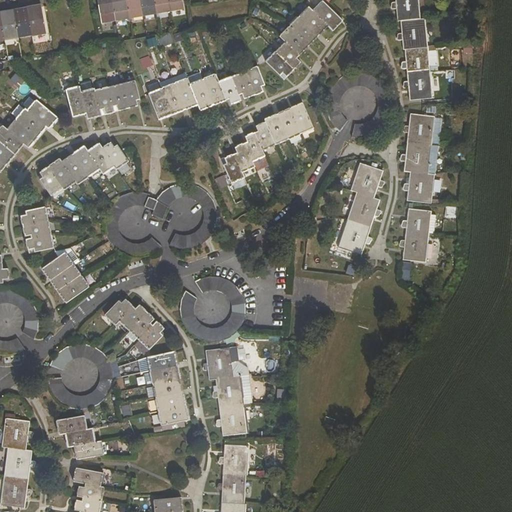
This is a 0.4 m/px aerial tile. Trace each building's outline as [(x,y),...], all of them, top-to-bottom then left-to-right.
[(97,0),(102,23),(116,21),(111,0),(97,0)] [(111,0),(116,21),(129,19),(125,0),(111,0)] [(125,0),(129,19),(143,16),(140,0),(125,0)] [(140,0),(143,16),(157,14),(154,0),(140,0)] [(154,0),(157,14),(171,11),(168,0),(154,0)] [(184,9),(182,0),(168,0),(171,11),(184,9)] [(396,8),(397,21),(400,21),(420,19),(418,0),(394,0),(395,2),(391,3),(391,9),(396,8)] [(328,26),(332,30),(342,20),(323,2),(313,11),(328,26)] [(46,32),(41,4),(34,6),(34,10),(28,11),(32,34),(46,32)] [(21,12),(14,13),(18,37),(32,34),(28,11),(27,7),(20,8),(21,12)] [(318,36),(328,26),(313,11),(309,7),(299,17),(318,36)] [(4,39),(18,37),(14,13),(14,9),(7,10),(7,14),(0,15),(4,39)] [(290,27),(308,46),(318,36),(299,17),(290,27)] [(428,47),(425,19),(420,19),(400,21),(401,34),(397,34),(397,40),(402,40),(403,50),(404,50),(428,47)] [(299,55),(308,46),(290,27),(280,36),(286,42),(299,55)] [(158,38),(161,47),(172,43),(169,34),(158,38)] [(286,42),(276,52),(293,69),(301,62),(296,58),(299,55),(286,42)] [(418,77),(418,71),(430,69),(430,66),(428,51),(428,47),(404,50),(405,62),(401,62),(402,69),(406,68),(407,78),(418,77)] [(437,65),(436,50),(428,51),(430,66),(437,65)] [(283,72),(287,76),(293,69),(276,52),(266,62),(280,75),(283,72)] [(257,67),(244,72),(253,95),(263,91),(261,86),(264,84),(258,70),(257,67)] [(408,88),(409,100),(420,99),(433,97),(430,69),(418,71),(418,77),(407,78),(407,82),(404,82),(403,88),(408,88)] [(337,130),(340,131),(348,120),(345,118),(342,115),(340,111),(339,107),(339,103),(340,99),(341,95),(344,92),(347,89),(350,87),(354,86),(358,85),(362,85),(366,86),(369,88),(372,91),(375,94),(376,98),(377,102),(378,106),(377,110),(375,113),(373,117),(370,119),(367,122),(363,123),(359,123),(355,123),(352,137),(353,137),(355,137),(360,137),(366,137),(371,135),(375,133),(380,130),(384,126),(387,122),(389,117),(391,112),(392,107),(392,102),(391,97),(389,92),(387,87),(384,83),(380,79),(376,76),(371,74),(368,73),(363,72),(358,71),(352,72),(347,73),(342,76),(338,78),(334,82),(331,86),(328,91),(327,96),(326,101),(326,106),(326,112),(328,117),(330,121),(333,126),(337,130)] [(242,93),(245,98),(253,95),(244,72),(232,77),(239,95),(242,93)] [(225,100),(219,82),(216,74),(203,80),(212,105),(225,100)] [(231,103),(241,100),(239,95),(232,77),(219,82),(225,100),(229,98),(231,103)] [(184,109),(197,104),(190,85),(188,79),(175,84),(184,109)] [(203,80),(190,85),(197,104),(200,110),(212,105),(203,80)] [(139,98),(135,81),(122,84),(128,108),(137,106),(136,100),(140,99),(139,98)] [(117,105),(118,111),(128,108),(122,84),(108,88),(113,106),(117,105)] [(162,89),(171,114),(184,109),(175,84),(162,89)] [(73,117),(86,113),(81,92),(79,86),(66,90),(73,117)] [(105,114),(115,112),(113,106),(108,88),(95,91),(100,109),(103,108),(105,114)] [(101,115),(100,109),(95,91),(94,89),(81,92),(86,113),(88,119),(101,115)] [(162,89),(149,94),(159,120),(171,114),(162,89)] [(36,101),(27,111),(46,126),(48,128),(57,118),(36,101)] [(302,103),(289,109),(300,133),(313,127),(302,103)] [(46,126),(27,111),(25,109),(16,120),(37,137),(46,126)] [(277,114),(288,139),(300,133),(289,109),(277,114)] [(265,122),(275,144),(288,139),(277,114),(264,120),(265,122)] [(403,132),(408,133),(407,143),(432,146),(435,118),(435,117),(420,115),(410,114),(409,126),(405,126),(403,132)] [(443,119),(435,118),(432,146),(439,146),(443,119)] [(7,130),(24,143),(28,147),(37,137),(16,120),(7,130)] [(262,150),(275,144),(265,122),(256,126),(258,131),(254,133),(262,150)] [(24,143),(7,130),(3,127),(0,130),(0,142),(14,154),(24,143)] [(248,142),(244,143),(252,161),(264,156),(262,150),(254,133),(246,137),(248,142)] [(14,154),(0,142),(0,160),(5,165),(14,154)] [(117,169),(128,161),(123,154),(117,145),(114,147),(111,143),(102,149),(115,166),(117,169)] [(242,172),(254,166),(252,161),(244,143),(235,147),(237,153),(234,155),(242,172)] [(404,171),(410,172),(428,174),(432,146),(407,143),(405,155),(402,154),(400,161),(405,161),(404,171)] [(88,151),(100,168),(103,174),(115,166),(102,149),(99,144),(88,151)] [(88,176),(100,168),(88,151),(84,146),(72,154),(88,176)] [(428,174),(434,174),(436,174),(439,146),(432,146),(428,174)] [(72,154),(62,162),(76,182),(77,184),(88,176),(72,154)] [(227,163),(223,165),(227,172),(231,183),(244,177),(242,172),(234,155),(225,158),(227,163)] [(64,190),(76,182),(62,162),(60,159),(48,167),(62,187),(64,190)] [(359,163),(350,190),(356,192),(374,198),(377,187),(380,189),(382,185),(383,186),(384,183),(379,182),(383,171),(359,163)] [(62,187),(48,167),(40,172),(43,178),(40,179),(51,195),(62,187)] [(431,203),(434,174),(428,174),(410,172),(408,184),(405,183),(403,190),(408,190),(407,200),(409,201),(431,203)] [(157,196),(155,200),(157,201),(153,210),(152,214),(163,219),(168,205),(171,202),(174,200),(177,198),(181,197),(185,196),(189,197),(193,198),(196,201),(199,203),(201,207),(203,210),(204,214),(203,218),(202,222),(201,226),(198,229),(195,232),(191,233),(187,234),(183,235),(179,234),(176,233),(170,245),(170,246),(175,248),(180,249),(185,249),(190,248),(195,247),(200,244),(204,241),(208,238),(211,233),(214,229),(216,224),(216,219),(216,213),(216,208),(214,203),(212,198),(208,194),(205,190),(200,187),(196,185),(191,184),(185,183),(180,183),(175,184),(170,186),(165,188),(161,192),(157,196)] [(141,205),(145,206),(149,197),(150,194),(145,192),(140,192),(134,192),(129,192),(124,194),(120,196),(115,199),(111,203),(108,207),(106,212),(104,217),(104,222),(104,228),(105,233),(106,238),(109,242),(112,247),(116,250),(120,253),(125,255),(130,257),(136,257),(141,257),(146,256),(151,254),(155,252),(160,248),(161,246),(151,237),(148,240),(145,242),(141,243),(137,244),(133,243),(129,242),(126,240),(123,237),(120,234),(119,230),(118,226),(118,222),(119,218),(121,214),(123,211),(126,209),(130,207),(133,205),(137,205),(141,205)] [(380,201),(374,198),(356,192),(347,219),(371,227),(375,217),(378,218),(379,215),(380,215),(380,212),(376,211),(380,201)] [(145,206),(153,210),(157,201),(155,200),(149,197),(145,206)] [(48,220),(45,207),(26,211),(27,214),(21,216),(23,226),(48,220)] [(406,227),(405,237),(416,238),(417,232),(429,234),(432,212),(408,209),(407,221),(403,221),(401,227),(406,227)] [(347,219),(337,247),(362,255),(365,244),(368,245),(370,242),(371,243),(371,240),(367,238),(371,227),(347,219)] [(31,234),(32,238),(50,234),(48,220),(23,226),(26,235),(31,234)] [(404,247),(403,259),(426,262),(429,234),(417,232),(416,238),(405,237),(405,241),(401,240),(399,247),(404,247)] [(53,247),(50,234),(32,238),(26,239),(29,249),(34,248),(35,252),(53,247)] [(69,248),(54,250),(58,257),(64,253),(72,264),(78,261),(69,248)] [(56,259),(43,268),(51,280),(72,264),(64,253),(58,257),(56,259)] [(72,264),(51,280),(58,291),(80,276),(72,264)] [(9,279),(8,269),(2,270),(0,269),(0,282),(3,283),(3,279),(9,279)] [(58,291),(66,302),(88,287),(80,276),(58,291)] [(231,336),(235,333),(239,329),(240,327),(243,322),(245,317),(246,312),(246,307),(245,302),(243,297),(241,292),(238,288),(234,284),(230,281),(225,278),(220,277),(215,276),(210,276),(205,277),(200,279),(195,281),(202,293),(206,291),(210,290),(214,289),(218,290),(221,291),(225,293),(228,296),(230,299),(232,303),(233,307),(232,311),(232,315),(230,318),(227,321),(224,324),(221,326),(217,327),(213,328),(209,327),(205,326),(202,324),(199,321),(197,318),(195,314),(194,310),(194,306),(195,302),(197,298),(185,291),(183,294),(182,299),(180,304),(180,310),(181,315),(182,320),(184,325),(187,329),(191,333),(195,336),(200,339),(205,340),(210,341),(215,341),(220,341),(226,339),(231,336)] [(18,353),(22,351),(24,349),(16,338),(12,340),(8,341),(4,341),(0,340),(0,339),(0,303),(3,303),(7,303),(11,303),(15,305),(18,307),(21,310),(23,313),(25,317),(25,321),(25,325),(24,329),(22,332),(33,340),(36,337),(36,335),(38,330),(39,324),(39,319),(38,314),(36,309),(34,304),(31,300),(27,296),(22,293),(18,291),(13,290),(7,289),(2,289),(0,289),(0,354),(2,355),(7,355),(12,355),(18,353)] [(115,325),(119,321),(133,306),(126,299),(122,303),(119,301),(105,315),(115,325)] [(119,321),(129,330),(147,311),(140,304),(136,309),(133,306),(119,321)] [(147,311),(129,330),(130,331),(138,338),(139,340),(153,326),(150,323),(154,318),(147,311)] [(164,328),(157,321),(153,326),(139,340),(150,349),(163,335),(160,332),(164,328)] [(138,338),(130,331),(126,335),(134,342),(138,338)] [(63,382),(62,377),(48,378),(49,384),(50,388),(52,393),(55,397),(59,401),(63,404),(68,407),(72,408),(78,409),(83,409),(88,409),(93,407),(98,405),(103,401),(106,397),(109,393),(111,389),(113,384),(114,379),(114,374),(113,369),(111,364),(109,359),(106,355),(102,351),(98,348),(93,346),(88,344),(82,343),(77,343),(72,344),(67,346),(62,349),(58,352),(55,356),(52,360),(50,365),(63,370),(64,366),(67,363),(70,361),(73,359),(77,358),(81,357),(85,358),(89,359),(92,361),(95,364),(98,367),(99,371),(100,375),(100,379),(99,383),(97,386),(95,389),(92,392),(88,394),(84,395),(80,395),(76,395),(72,393),(70,392),(67,389),(64,385),(63,382)] [(215,379),(248,375),(248,370),(236,361),(232,362),(231,348),(206,351),(207,363),(204,363),(203,364),(203,365),(203,367),(203,368),(203,369),(203,370),(204,370),(208,370),(209,379),(215,379)] [(177,365),(174,352),(147,357),(150,371),(177,365)] [(177,365),(150,371),(153,384),(180,378),(177,365)] [(248,375),(215,379),(217,391),(214,391),(213,392),(213,393),(212,396),(212,397),(213,398),(217,398),(219,407),(242,404),(244,405),(252,403),(248,375)] [(153,384),(155,398),(183,392),(180,378),(153,384)] [(155,398),(158,411),(186,405),(183,392),(155,398)] [(247,433),(244,405),(242,404),(219,407),(220,419),(218,420),(216,420),(216,425),(216,426),(217,427),(221,426),(222,436),(247,433)] [(158,411),(161,425),(169,423),(189,419),(186,405),(158,411)] [(57,421),(60,434),(65,433),(87,429),(84,415),(57,421)] [(5,418),(2,447),(7,447),(26,450),(27,439),(32,439),(33,433),(28,432),(30,421),(5,418)] [(68,447),(74,446),(96,442),(93,428),(87,429),(65,433),(68,447)] [(104,454),(102,441),(96,442),(74,446),(77,459),(104,454)] [(234,474),(246,474),(248,474),(249,446),(224,445),(223,457),(221,457),(220,457),(219,458),(219,460),(218,461),(218,463),(219,464),(223,464),(222,480),(234,481),(234,474)] [(7,447),(4,476),(29,479),(30,467),(34,467),(35,461),(31,461),(32,451),(26,450),(7,447)] [(73,481),(85,483),(101,486),(104,473),(76,467),(73,481)] [(234,481),(222,480),(222,484),(219,484),(218,484),(218,485),(217,488),(217,489),(218,490),(222,490),(221,502),(245,503),(246,474),(234,474),(234,481)] [(29,479),(4,476),(0,503),(0,504),(17,507),(25,508),(26,495),(30,495),(32,489),(27,489),(29,479)] [(102,500),(104,487),(101,486),(85,483),(84,487),(78,486),(77,496),(82,497),(102,500)] [(74,510),(79,511),(86,511),(99,511),(102,500),(82,497),(81,500),(76,499),(74,510)] [(153,499),(154,511),(169,511),(183,511),(181,497),(166,498),(153,499)] [(245,511),(246,503),(245,503),(221,502),(220,511),(245,511)]
